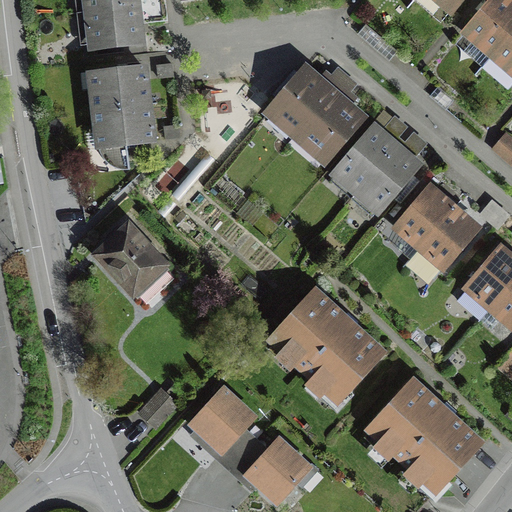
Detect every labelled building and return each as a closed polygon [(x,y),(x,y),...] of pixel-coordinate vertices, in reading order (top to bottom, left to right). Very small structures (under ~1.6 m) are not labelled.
[(84,0),(86,12),(144,5),(143,0),(84,0)] [(473,0),(429,0),(455,22),(473,0)] [(511,0),(496,0),(463,38),(489,60),(511,33),(511,0)] [(144,5),(86,12),(90,48),(148,42),(144,5)] [(360,40),(374,51),(382,42),(367,30),(360,40)] [(511,33),(489,60),(511,80),(511,33)] [(400,57),(382,42),(374,51),(393,66),(400,57)] [(174,64),(158,66),(160,79),(175,78),(174,64)] [(267,113),(296,138),(347,78),(339,71),(327,85),(306,67),(267,113)] [(93,111),(152,104),(148,70),(90,77),(93,111)] [(357,86),(347,78),(296,138),(328,165),(369,117),(346,98),(357,86)] [(431,102),(449,116),(457,106),(439,92),(431,102)] [(152,104),(93,111),(97,155),(112,171),(131,172),(129,152),(157,147),(152,104)] [(179,125),(166,127),(168,140),(180,139),(179,125)] [(334,181),(355,198),(398,146),(378,129),(334,181)] [(495,155),(511,168),(511,144),(506,140),(495,155)] [(428,170),(398,146),(355,198),(384,223),(428,170)] [(415,252),(456,206),(436,189),(395,234),(415,252)] [(492,201),(482,212),(497,226),(507,214),(492,201)] [(456,206),(415,252),(447,280),(488,234),(456,206)] [(96,258),(138,306),(173,276),(131,228),(96,258)] [(487,312),(511,283),(511,255),(505,250),(467,295),(487,312)] [(511,283),(487,312),(511,333),(511,283)] [(267,347),(340,413),(391,357),(318,290),(267,347)] [(511,359),(499,375),(511,385),(511,359)] [(371,440),(443,501),(489,448),(418,386),(371,440)] [(221,391),(190,425),(221,452),(251,418),(221,391)] [(142,420),(159,435),(182,409),(164,394),(142,420)] [(279,441),(245,481),(280,511),(284,511),(318,474),(279,441)]
